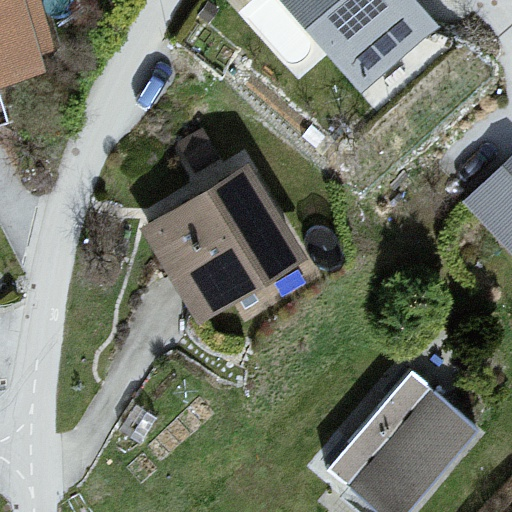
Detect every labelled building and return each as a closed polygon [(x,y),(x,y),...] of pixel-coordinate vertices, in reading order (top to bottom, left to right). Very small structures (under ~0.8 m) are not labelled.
[(17,0),(0,0),(0,82),(38,71),(17,0)] [(413,0),(283,0),(362,89),(435,25),(413,0)] [(511,157),(465,202),(511,252),(511,157)] [(247,172),(150,230),(200,315),(298,257),(247,172)] [(411,378),(332,470),(381,511),(405,511),(474,432),(411,378)]
